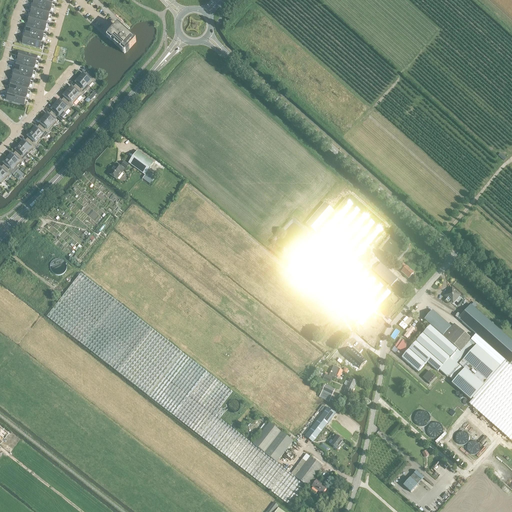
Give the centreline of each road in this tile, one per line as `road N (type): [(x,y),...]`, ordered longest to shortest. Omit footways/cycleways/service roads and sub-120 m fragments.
road 1 (secondary): [(454,256),(206,37)]
road 2 (unclassified): [(348,511),(386,335),(454,256)]
road 3 (track): [(511,155),(495,152),(401,72),(439,32),(408,0)]
road 4 (secondary): [(56,180),(183,37)]
road 5 (track): [(455,222),(355,141),(353,130),(373,107)]
road 6 (track): [(368,114),(472,202)]
road 7 (track): [(359,125),(461,215)]
